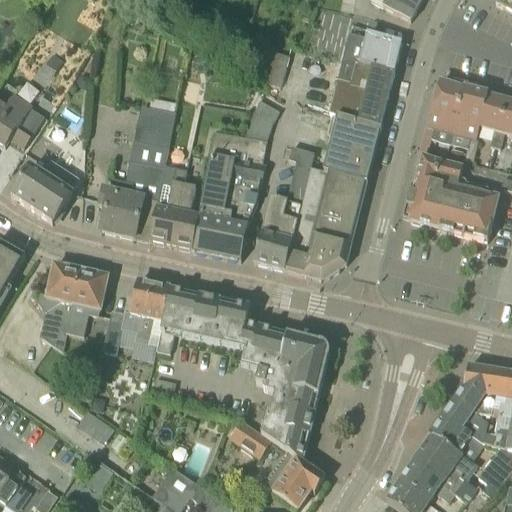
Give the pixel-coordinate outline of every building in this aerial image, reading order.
[(412,26),(424,1),(421,0),(376,0),(375,4),(373,3),(371,6),(399,20),(399,19),(412,26)] [(511,0),(499,0),(496,8),(511,16),(511,0)] [(360,69),(395,75),(402,46),(367,37),(368,34),(352,29),(344,65),(360,69)] [(281,92),(290,61),(280,58),(267,54),(258,86),(281,92)] [(52,82),(63,65),(53,58),(42,75),(52,82)] [(381,132),(382,129),(395,75),(360,69),(344,65),(330,119),(338,121),(381,132)] [(92,83),(81,78),(75,89),(86,94),(92,83)] [(452,139),(466,86),(454,83),(452,89),(440,86),(428,132),(427,132),(424,142),(432,144),(434,134),(452,139)] [(466,86),(452,139),(471,143),(468,153),(476,155),(479,145),(477,145),(480,132),(488,99),(488,98),(476,95),(478,89),(466,86)] [(0,106),(0,140),(10,146),(12,143),(25,153),(45,122),(32,113),(33,112),(13,99),(6,110),(0,106)] [(500,136),(508,104),(488,99),(480,132),(494,135),(493,143),(503,145),(505,138),(500,136)] [(511,139),(511,105),(508,104),(500,136),(505,138),(511,139)] [(253,118),(273,127),(279,116),(261,105),(253,118)] [(150,247),(157,211),(165,171),(176,118),(150,113),(134,189),(113,184),(111,194),(104,193),(100,210),(107,212),(101,235),(150,247)] [(269,139),(273,127),(253,118),(245,142),(267,147),(267,145),(269,139)] [(368,186),(368,184),(376,154),(381,132),(338,121),(325,176),(368,186)] [(267,147),(245,142),(216,137),(212,160),(199,220),(194,256),(241,265),(248,230),(256,214),(262,187),(263,188),(266,172),(263,171),(267,147)] [(424,142),(421,154),(429,156),(432,144),(424,142)] [(503,145),(493,143),(491,151),(501,153),(503,145)] [(286,276),(313,174),(312,173),(315,158),(292,152),(289,165),(301,168),(291,206),(272,201),(254,268),(286,276)] [(463,156),(452,153),(450,162),(461,165),(463,156)] [(468,153),(465,165),(473,167),(477,155),(476,155),(468,153)] [(511,184),(485,178),(423,162),(420,171),(415,193),(416,194),(415,198),(410,197),(405,217),(408,217),(412,223),(411,226),(439,233),(439,234),(488,246),(499,202),(458,192),(461,182),(501,192),(501,194),(511,196),(511,184)] [(78,184),(52,167),(45,179),(32,171),(12,201),(53,229),(73,198),(71,196),(78,184)] [(187,176),(165,171),(150,247),(172,251),(185,190),(187,176)] [(325,177),(313,174),(286,276),(321,285),(347,270),(368,186),(325,176),(325,177)] [(196,192),(185,190),(172,251),(194,256),(199,220),(191,219),(196,192)] [(0,304),(26,260),(0,244),(0,304)] [(67,339),(82,275),(55,269),(48,300),(41,298),(39,308),(45,318),(40,341),(64,357),(68,339),(67,339)] [(67,339),(68,339),(84,342),(88,319),(97,321),(99,314),(101,315),(108,281),(82,275),(67,339)] [(163,325),(170,292),(138,285),(133,311),(127,309),(125,318),(112,316),(102,356),(117,360),(123,333),(137,336),(135,345),(148,348),(155,323),(163,325)] [(243,348),(247,328),(250,315),(247,311),(170,295),(163,332),(243,348)] [(302,468),(325,378),(328,369),(329,362),(330,359),(328,352),(323,347),(321,347),(309,344),(247,328),(243,348),(255,350),(251,367),(262,370),(257,390),(265,391),(264,394),(266,397),(277,399),(272,419),(269,418),(263,440),(263,441),(272,446),(288,458),(302,468)] [(171,361),(175,342),(162,339),(158,359),(171,361)] [(508,452),(511,429),(511,378),(468,371),(457,402),(474,413),(482,419),(489,420),(493,403),(501,404),(496,433),(483,429),(481,446),(497,450),(508,452)] [(176,388),(156,383),(152,400),(172,404),(176,388)] [(91,414),(102,416),(105,404),(94,401),(91,414)] [(474,413),(457,402),(431,440),(432,441),(467,467),(480,446),(483,426),(472,418),(474,413)] [(89,414),(80,428),(109,446),(118,431),(89,414)] [(263,441),(263,440),(242,426),(231,443),(260,463),(272,446),(263,441)] [(119,437),(111,449),(121,456),(129,443),(119,437)] [(432,441),(413,467),(457,499),(467,507),(483,487),(469,477),(473,472),(467,467),(432,441)] [(510,478),(511,466),(511,456),(500,454),(479,482),(488,488),(483,496),(492,503),(510,479),(510,478)] [(325,483),(302,468),(288,458),(274,479),(285,486),(275,500),(293,511),(304,511),(314,498),(315,499),(325,483)] [(95,476),(101,468),(90,461),(85,469),(95,476)] [(27,481),(0,462),(0,506),(6,511),(27,481)] [(450,508),(457,499),(413,467),(400,486),(430,507),(437,498),(450,508)] [(240,471),(234,471),(230,477),(233,483),(240,483),(244,477),(240,471)] [(232,511),(217,501),(216,502),(173,472),(153,501),(169,511),(184,511),(191,503),(204,511),(232,511)] [(426,511),(430,507),(400,486),(386,506),(395,511),(426,511)] [(52,511),(59,502),(47,494),(40,505),(50,511),(52,511)] [(169,511),(153,501),(152,502),(162,509),(159,511),(169,511)]
